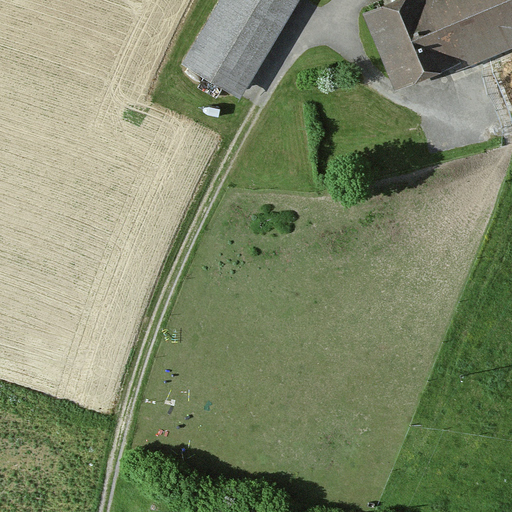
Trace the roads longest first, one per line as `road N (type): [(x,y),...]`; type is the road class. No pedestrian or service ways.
road 1 (track): [(101,511),(141,352),(262,99)]
road 2 (unclassified): [(346,0),(262,99)]
